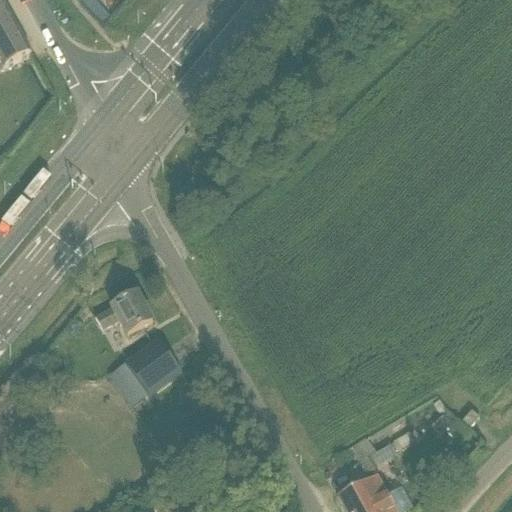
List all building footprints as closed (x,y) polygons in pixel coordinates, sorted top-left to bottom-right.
[(32,58),(1,2),(0,3),(0,65),(4,73),(32,58)] [(112,312),(96,321),(103,335),(120,326),(128,340),(153,327),(137,298),(112,312)] [(149,400),(181,377),(158,344),(126,367),(149,400)] [(21,383),(0,410),(0,412),(14,424),(37,395),(21,383)] [(463,425),(470,431),(479,422),(472,415),(463,425)] [(444,418),(437,424),(445,433),(457,446),(464,440),(444,418)] [(376,456),(359,466),(367,479),(398,460),(395,456),(390,448),(390,447),(376,456)] [(377,480),(338,502),(343,511),(412,511),(413,511),(402,491),(388,499),(377,480)]
